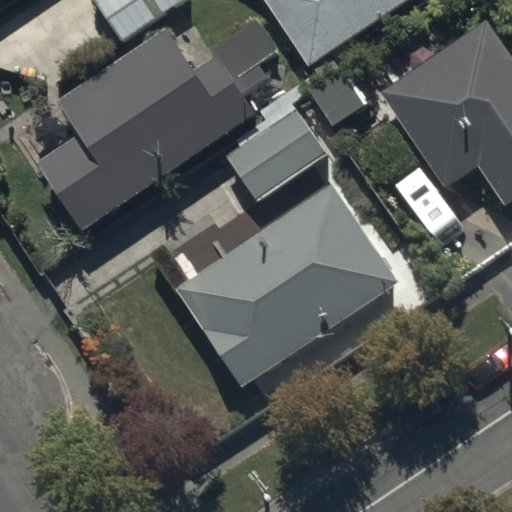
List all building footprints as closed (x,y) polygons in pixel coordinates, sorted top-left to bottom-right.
[(97,0),(126,46),(193,2),(191,0),(97,0)] [(268,0),(316,72),(425,0),(268,0)] [(511,55),(492,26),(386,99),(451,194),(483,172),(511,214),(511,212),(511,55)] [(173,39),(65,108),(87,142),(46,168),(89,235),(262,124),(248,101),(273,84),(264,70),(283,57),(264,28),(218,57),(223,64),(200,79),(173,39)] [(350,75),(314,98),(338,135),(374,111),(350,75)] [(300,113),(230,158),(261,206),(331,161),(300,113)] [(340,193),(181,298),(245,396),(404,291),(340,193)]
